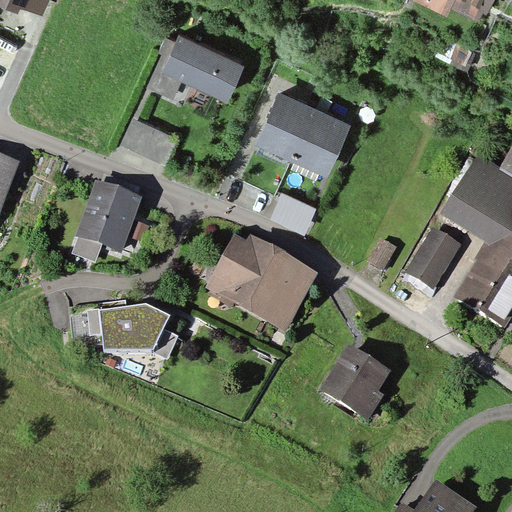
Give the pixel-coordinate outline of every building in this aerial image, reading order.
[(240,57),(179,29),(163,62),(225,90),(240,57)] [(347,118),(279,87),(257,136),(325,166),(347,118)] [(511,154),(502,171),(479,156),(443,215),(491,244),(457,299),(503,326),(511,312),(511,154)] [(0,214),(20,164),(0,156),(0,214)] [(143,200),(100,184),(81,234),(124,250),(143,200)] [(458,245),(433,230),(408,271),(433,286),(458,245)] [(246,246),(234,240),(209,285),(221,292),(220,294),(285,329),(314,275),(249,240),(246,246)] [(144,308),(100,313),(104,352),(152,351),(168,320),(144,308)] [(387,372),(348,348),(322,390),(366,417),(379,396),(374,393),(387,372)] [(471,511),(473,510),(436,484),(416,511),(412,511),(402,505),(397,511),(471,511)]
